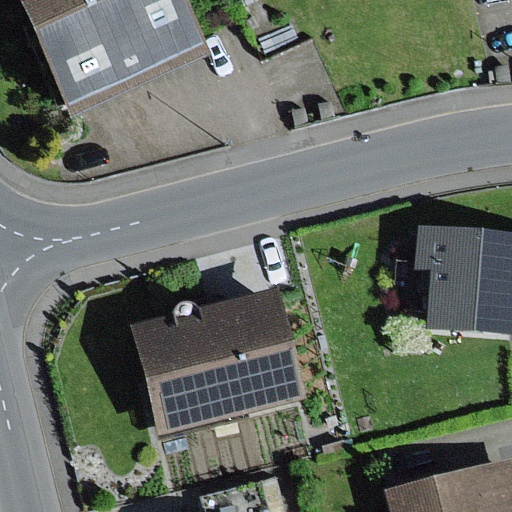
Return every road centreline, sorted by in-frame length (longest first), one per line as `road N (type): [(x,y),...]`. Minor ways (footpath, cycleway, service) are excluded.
road 1 (tertiary): [(511,141),(431,148),(0,266)]
road 2 (tertiary): [(0,383),(31,511)]
